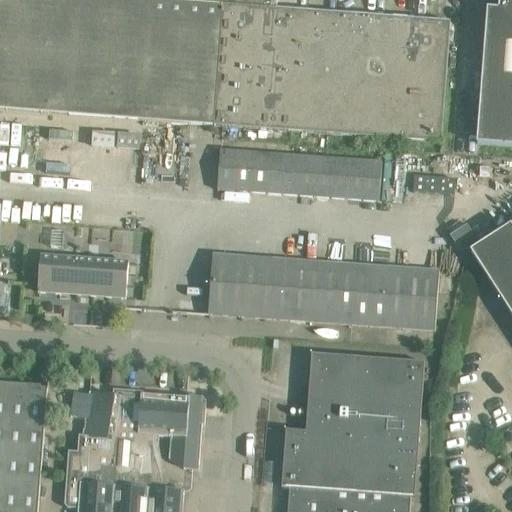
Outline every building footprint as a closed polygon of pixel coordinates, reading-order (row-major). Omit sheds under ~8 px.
[(0,0),(0,110),(442,144),(451,23),(277,10),(278,0),(0,0)] [(488,10),(477,145),(511,147),(511,0),(501,0),(500,4),(499,11),(488,10)] [(379,202),(382,162),(221,151),(218,191),(379,202)] [(511,224),(470,251),(511,315),(511,224)] [(468,226),(450,236),(456,247),(474,236),(468,226)] [(435,333),(437,313),(440,272),(213,256),(209,316),(435,333)] [(126,300),(128,280),(129,265),(41,258),(39,293),(126,300)] [(425,364),(312,355),(306,433),(286,431),(282,489),(290,489),(289,503),(408,511),(409,511),(410,499),(415,499),(425,364)] [(0,511),(38,511),(46,406),(48,386),(47,386),(47,387),(0,383),(0,511)] [(69,455),(66,507),(71,510),(79,511),(78,511),(182,511),(184,492),(161,490),(162,481),(162,476),(162,471),(159,464),(158,459),(157,457),(155,452),(154,447),(154,439),(154,437),(171,438),(169,460),(184,470),(199,471),(202,426),(205,426),(207,402),(203,398),(189,397),(189,400),(144,396),(144,394),(114,391),(114,397),(90,395),(83,437),(80,437),(78,456),(69,455)] [(408,511),(289,503),(288,511),(408,511)]
